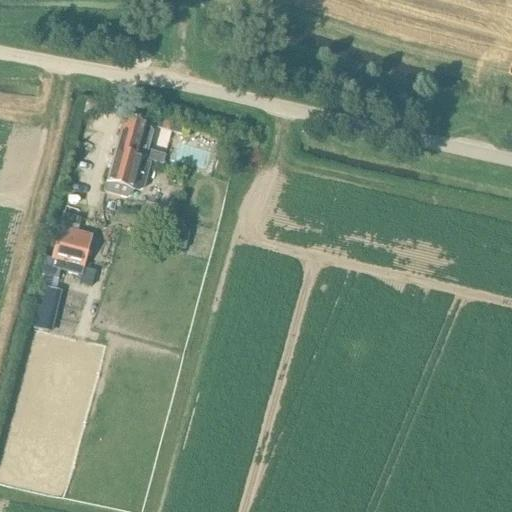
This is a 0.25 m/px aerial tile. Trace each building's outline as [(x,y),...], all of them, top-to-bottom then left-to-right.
[(159,118),(156,130),(167,133),(180,137),(183,125),(171,121),(159,118)] [(132,192),(141,159),(135,158),(144,127),(124,121),(105,184),(132,192)] [(149,152),(145,164),(150,166),(160,169),(164,157),(149,152)] [(162,211),(159,225),(171,228),(175,214),(162,211)] [(63,216),(61,223),(77,227),(79,220),(63,216)] [(81,279),(83,269),(91,239),(59,230),(51,260),(54,261),(52,270),(51,272),(59,274),(60,274),(81,279)] [(177,230),(172,249),(184,252),(189,233),(177,230)] [(41,267),(39,276),(57,281),(60,274),(59,274),(51,272),(52,270),(41,267)] [(42,289),(32,331),(50,335),(60,293),(55,292),(42,289)]
